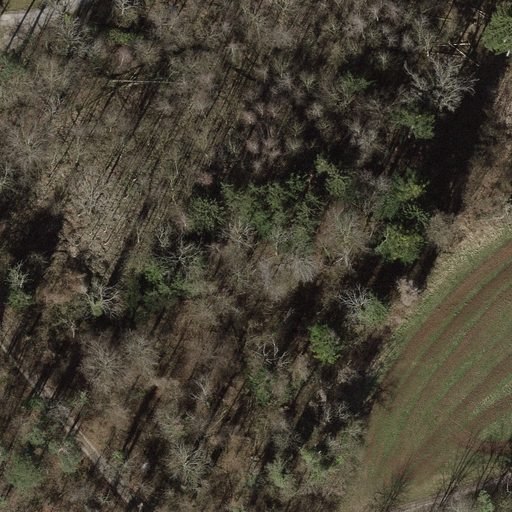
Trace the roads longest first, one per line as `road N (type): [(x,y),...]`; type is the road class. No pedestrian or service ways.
road 1 (track): [(0,332),(144,511)]
road 2 (track): [(101,0),(0,79)]
